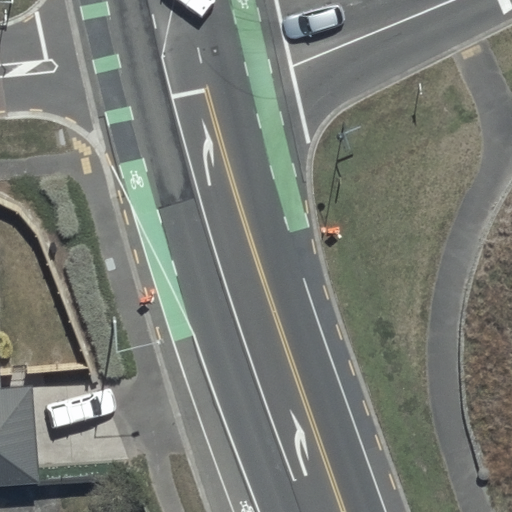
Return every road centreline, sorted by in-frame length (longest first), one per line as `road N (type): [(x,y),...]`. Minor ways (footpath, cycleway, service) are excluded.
road 1 (secondary): [(185,33),(340,511)]
road 2 (residential): [(0,73),(185,33)]
